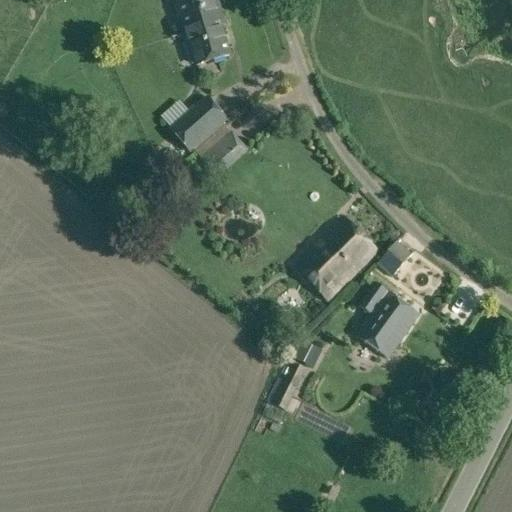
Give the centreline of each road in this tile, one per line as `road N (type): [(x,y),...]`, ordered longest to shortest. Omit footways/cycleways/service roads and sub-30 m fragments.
road 1 (unclassified): [(511,302),(363,178),(312,105),(273,0)]
road 2 (unclassified): [(453,511),(511,396)]
